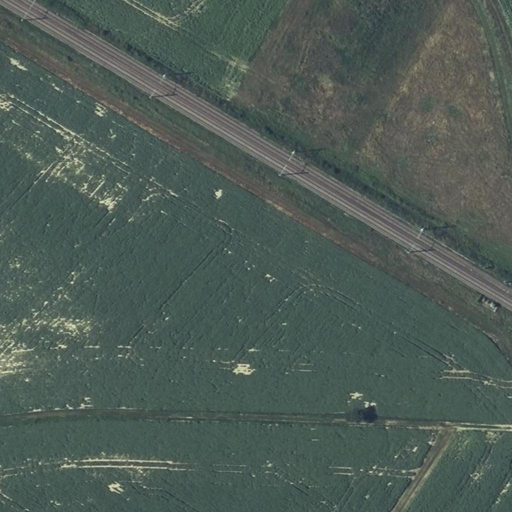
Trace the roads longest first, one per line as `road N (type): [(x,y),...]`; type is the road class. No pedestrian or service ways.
road 1 (track): [(0,420),(149,414),(511,428)]
road 2 (track): [(469,0),(511,126)]
